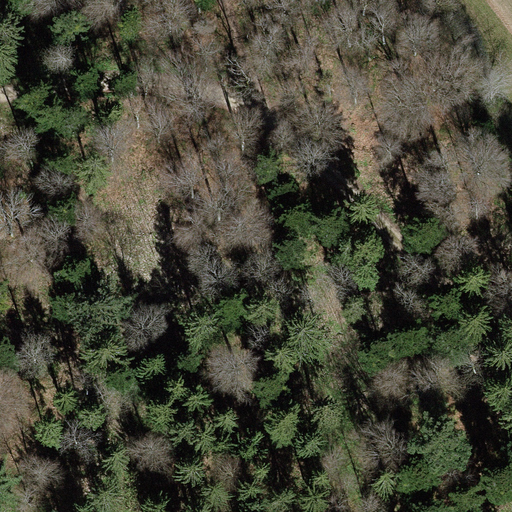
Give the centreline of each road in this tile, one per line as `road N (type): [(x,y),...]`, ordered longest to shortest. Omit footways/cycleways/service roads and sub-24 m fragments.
road 1 (track): [(511,342),(283,112)]
road 2 (track): [(283,112),(229,74),(160,59),(0,69)]
